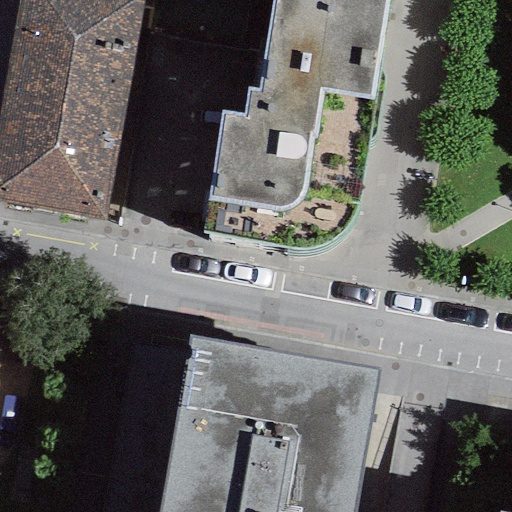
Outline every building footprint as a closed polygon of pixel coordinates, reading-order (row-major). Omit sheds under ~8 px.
[(142,0),(19,0),(5,84),(124,105),(142,0)] [(151,0),(147,35),(263,52),(271,0),(151,0)] [(271,0),(263,52),(263,60),(259,88),(246,89),(244,115),(223,112),(202,234),(271,250),(302,252),(328,244),(340,237),(355,213),(388,0),(271,0)] [(0,201),(104,219),(124,105),(5,84),(0,112),(0,201)] [(353,511),(379,369),(191,335),(158,511),(353,511)]
